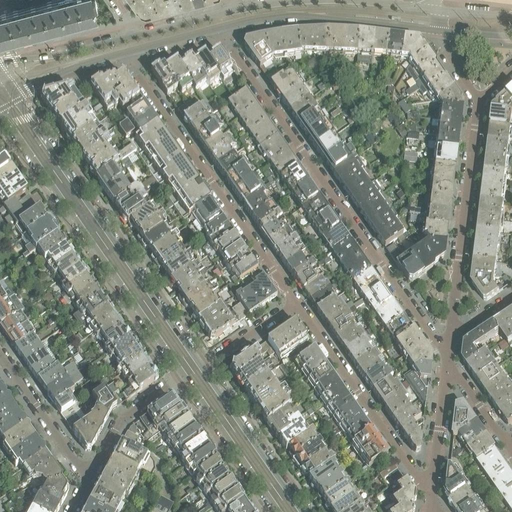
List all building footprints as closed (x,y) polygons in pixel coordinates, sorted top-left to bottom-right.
[(64,26),(58,0),(42,4),(42,2),(33,4),(34,6),(23,9),(30,35),(39,33),(39,30),(43,29),(43,30),(51,28),(52,28),(51,27),(55,26),(56,28),(64,26)] [(96,17),(93,7),(97,7),(94,0),(58,0),(64,26),(73,24),(72,21),(76,20),(77,22),(96,17)] [(168,8),(166,0),(130,0),(139,12),(144,14),(149,13),(168,8)] [(30,35),(23,9),(13,12),(13,10),(0,12),(0,41),(18,37),(18,36),(22,35),(22,37),(30,35)] [(327,56),(327,33),(296,35),(298,55),(300,55),(302,63),(303,70),(318,67),(320,70),(327,70),(327,62),(327,56)] [(356,58),(358,35),(327,33),(327,56),(341,57),(356,58)] [(298,55),(296,35),(288,35),(278,37),(265,39),(267,51),(264,54),(269,62),(273,60),(298,57),(298,55)] [(385,59),(387,38),(358,35),(356,58),(368,58),(368,69),(371,69),(371,66),(373,66),(373,59),(385,59)] [(429,55),(422,45),(419,44),(418,42),(387,38),(385,59),(406,60),(411,67),(429,55)] [(269,62),(264,54),(267,51),(265,39),(255,41),(245,43),(244,47),(257,66),(262,74),(266,72),(262,67),(263,66),(269,62)] [(234,76),(224,61),(218,53),(215,52),(211,55),(211,58),(207,61),(219,79),(222,84),(234,76)] [(412,83),(435,68),(435,65),(429,55),(411,67),(411,68),(407,75),(412,83)] [(219,79),(207,61),(204,56),(202,56),(200,56),(198,57),(197,59),(197,61),(196,61),(197,61),(193,64),(206,83),(208,87),(219,79)] [(206,83),(193,64),(190,60),(188,60),(187,59),(183,62),(184,62),(183,65),(179,68),(191,86),(194,91),(206,83)] [(191,86),(179,68),(176,63),(175,63),(173,63),(171,64),(169,66),(169,68),(168,68),(169,68),(165,71),(177,90),(179,93),(191,86)] [(486,76),(488,64),(478,63),(477,74),(486,76)] [(177,90),(165,71),(162,66),(158,69),(155,68),(151,71),(151,74),(150,74),(166,97),(177,90)] [(427,91),(443,80),(435,68),(412,83),(415,87),(412,88),(413,90),(405,95),(405,94),(398,99),(400,101),(410,95),(412,98),(426,89),(427,91)] [(270,85),(281,78),(280,76),(276,70),(265,78),(270,85)] [(396,91),(404,79),(394,75),(389,88),(396,91)] [(131,88),(124,79),(120,77),(115,81),(113,78),(109,81),(108,79),(107,80),(116,93),(118,96),(131,88)] [(281,100),(303,85),(300,80),(296,84),(291,77),(287,77),(285,78),(283,80),(281,78),(270,85),(281,100)] [(113,100),(110,97),(116,93),(107,80),(102,84),(101,81),(97,84),(96,83),(91,84),(89,88),(90,90),(89,91),(99,105),(102,109),(105,114),(112,109),(113,110),(117,107),(113,100)] [(460,101),(446,81),(443,80),(427,91),(432,98),(423,99),(424,106),(435,104),(436,104),(437,103),(440,108),(461,110),(462,106),(460,104),(460,101)] [(311,105),(323,97),(320,92),(312,97),(303,85),(281,100),(285,107),(286,107),(287,108),(287,110),(292,117),(293,117),(295,119),(294,120),(298,125),(316,113),(311,105)] [(125,107),(129,104),(132,108),(133,108),(134,109),(131,111),(132,113),(143,105),(131,88),(118,96),(113,100),(117,107),(119,109),(117,110),(120,113),(117,115),(121,121),(125,118),(125,117),(121,112),(126,108),(125,107)] [(52,117),(76,100),(72,95),(73,94),(70,89),(43,97),(41,102),(52,117)] [(511,91),(497,105),(496,108),(493,110),(493,114),(509,116),(511,118),(511,91)] [(256,107),(245,92),(233,100),(226,105),(237,120),(256,107)] [(200,94),(198,95),(205,105),(208,103),(207,103),(203,97),(203,98),(200,94)] [(84,111),(76,100),(52,117),(59,128),(70,120),(73,118),(77,124),(87,117),(88,116),(84,110),(84,111)] [(407,108),(403,102),(398,105),(402,111),(407,108)] [(197,103),(190,107),(194,113),(200,108),(197,103)] [(95,114),(102,109),(99,105),(93,110),(95,114)] [(132,128),(150,115),(143,105),(132,113),(125,117),(125,118),(128,123),(117,130),(120,136),(129,129),(127,126),(129,125),(132,128)] [(194,113),(183,121),(190,131),(204,120),(211,115),(205,105),(200,108),(194,113)] [(190,107),(179,115),(183,121),(194,113),(190,107)] [(266,122),(256,107),(237,120),(248,135),(266,122)] [(459,117),(460,116),(461,110),(440,108),(437,136),(458,139),(458,133),(457,132),(458,130),(459,129),(460,120),(459,119),(459,117)] [(222,109),(217,112),(221,117),(226,114),(222,109)] [(332,120),(340,114),(338,110),(329,116),(332,120)] [(333,137),(324,125),(316,113),(298,125),(302,131),(303,131),(305,133),(304,134),(309,142),(311,142),(312,144),(312,145),(315,150),(333,137)] [(509,146),(511,120),(511,118),(509,116),(493,114),(491,126),(491,131),(489,144),(509,146)] [(138,137),(156,125),(150,115),(132,128),(133,130),(131,132),(129,129),(120,136),(124,140),(135,133),(138,137)] [(70,143),(94,127),(87,117),(77,124),(75,126),(70,120),(59,128),(70,143)] [(349,126),(356,122),(353,118),(346,122),(349,126)] [(196,140),(217,125),(214,121),(208,125),(204,120),(190,131),(196,140)] [(277,137),(266,122),(248,135),(258,150),(277,137)] [(138,137),(128,144),(159,188),(166,198),(170,204),(173,208),(178,215),(180,217),(182,221),(186,219),(189,216),(210,202),(156,125),(138,137)] [(217,139),(214,135),(221,130),(217,125),(196,140),(203,149),(217,139)] [(408,134),(402,125),(395,131),(401,139),(408,134)] [(91,144),(101,137),(94,127),(70,143),(82,160),(93,153),(88,146),(91,144)] [(89,171),(113,154),(106,144),(107,143),(104,139),(112,133),(110,131),(106,134),(101,137),(91,144),(95,151),(93,153),(82,160),(89,171)] [(457,146),(458,139),(437,136),(434,166),(454,169),(455,163),(454,161),(454,159),(455,159),(456,150),(455,149),(455,147),(457,146)] [(287,152),(277,137),(258,150),(268,165),(287,152)] [(356,158),(348,145),(342,150),(333,137),(315,150),(319,156),(320,156),(322,158),(321,159),(327,166),(328,166),(329,168),(329,169),(332,175),(356,158)] [(368,139),(365,141),(370,149),(373,146),(376,144),(371,137),(368,139)] [(209,159),(231,144),(227,140),(221,144),(217,139),(203,149),(209,159)] [(230,158),(227,154),(234,149),(231,144),(209,159),(216,168),(230,158)] [(505,176),(509,146),(489,144),(486,174),(505,176)] [(117,160),(113,154),(89,171),(96,181),(134,155),(131,150),(117,160)] [(298,167),(287,152),(268,165),(271,168),(268,170),(270,173),(273,170),(279,180),(298,167)] [(404,153),(403,162),(407,163),(414,164),(416,164),(417,155),(408,154),(404,153)] [(257,159),(253,154),(249,157),(252,162),(257,159)] [(134,155),(96,181),(108,198),(108,199),(113,206),(124,199),(127,203),(129,201),(131,204),(141,197),(152,190),(156,187),(151,180),(136,190),(124,173),(139,162),(134,155)] [(249,172),(245,167),(241,161),(236,165),(231,157),(230,158),(216,168),(233,194),(249,183),(244,176),(249,172)] [(373,183),(365,171),(356,158),(332,175),(336,180),(338,181),(339,182),(339,184),(344,191),(345,191),(346,193),(346,194),(349,199),(373,183)] [(0,163),(0,187),(15,177),(4,161),(0,163)] [(453,176),(454,169),(434,166),(432,179),(425,178),(425,181),(432,181),(431,184),(430,196),(450,199),(451,192),(450,191),(450,189),(451,188),(452,180),(452,179),(452,177),(453,176)] [(308,182),(298,167),(279,180),(290,195),(308,182)] [(267,171),(262,174),(265,179),(270,176),(267,171)] [(502,206),(505,176),(486,174),(485,180),(486,181),(486,183),(484,183),(483,192),(484,193),(484,195),(483,196),(482,204),(502,206)] [(18,198),(26,192),(15,177),(0,187),(0,196),(7,206),(4,208),(0,210),(0,215),(1,216),(7,212),(9,217),(19,210),(16,205),(21,202),(18,198)] [(319,197),(308,182),(290,195),(300,210),(319,197)] [(266,198),(263,192),(259,186),(253,190),(249,183),(233,194),(251,219),(266,208),(261,201),(266,198)] [(378,197),(379,197),(380,199),(384,196),(383,194),(382,195),(374,183),(373,183),(349,199),(354,205),(355,205),(356,207),(356,208),(361,216),(362,216),(363,217),(363,219),(367,224),(385,211),(383,209),(385,208),(378,197)] [(412,190),(407,184),(406,183),(401,186),(406,194),(412,190)] [(449,206),(450,199),(430,196),(427,225),(447,228),(447,222),(447,221),(447,219),(448,218),(449,209),(448,208),(448,206),(449,206)] [(127,225),(129,224),(149,209),(141,197),(131,204),(129,206),(127,203),(124,199),(113,206),(127,225)] [(329,212),(319,197),(300,210),(310,225),(329,212)] [(21,202),(16,205),(19,210),(21,212),(31,205),(29,201),(29,200),(27,198),(21,202)] [(210,202),(189,216),(201,233),(202,232),(222,219),(210,202)] [(173,208),(170,204),(165,207),(167,209),(163,211),(164,214),(173,208)] [(504,206),(502,206),(482,204),(481,209),(482,211),(482,213),(481,213),(480,222),(480,223),(480,225),(479,226),(478,233),(500,235),(504,206)] [(14,229),(37,213),(31,205),(21,212),(19,210),(9,217),(4,221),(11,231),(14,229)] [(268,223),(277,216),(289,214),(285,209),(277,215),(270,206),(266,208),(251,219),(261,234),(271,227),(268,223)] [(136,233),(160,216),(157,212),(155,214),(151,208),(149,209),(129,224),(128,227),(130,230),(131,230),(134,230),(136,233)] [(22,239),(47,222),(44,218),(45,217),(44,216),(45,216),(42,212),(41,212),(40,212),(39,211),(37,213),(14,229),(22,239)] [(402,236),(407,233),(404,228),(401,230),(398,225),(402,221),(399,217),(394,220),(390,215),(388,216),(385,211),(367,224),(371,230),(372,230),(373,232),(373,233),(378,240),(379,240),(380,242),(380,243),(384,249),(389,246),(397,240),(402,236)] [(339,227),(329,212),(310,225),(321,240),(339,227)] [(300,218),(296,213),(291,217),(292,219),(294,222),(300,218)] [(141,245),(165,228),(161,223),(164,221),(160,216),(136,233),(138,236),(137,239),(141,245)] [(287,230),(277,216),(268,223),(271,227),(261,234),(268,244),(287,230)] [(232,234),(229,229),(222,219),(202,232),(206,238),(205,238),(205,239),(198,244),(202,250),(206,245),(208,243),(218,236),(221,241),(232,234)] [(38,251),(57,237),(53,230),(53,227),(50,223),(47,222),(22,239),(21,240),(27,250),(26,251),(27,253),(14,263),(16,266),(38,251)] [(443,258),(447,228),(427,225),(424,225),(423,236),(425,237),(425,239),(427,243),(420,247),(433,266),(443,258)] [(350,242),(339,227),(321,240),(331,255),(350,242)] [(150,252),(174,236),(171,231),(168,233),(165,228),(141,245),(144,250),(148,250),(150,252)] [(285,247),(294,240),(287,230),(268,244),(279,259),(288,252),(285,247)] [(475,262),(475,263),(496,266),(498,250),(500,235),(478,233),(478,239),(478,240),(478,242),(477,243),(477,245),(477,248),(476,250),(476,252),(477,253),(477,255),(476,256),(475,262)] [(220,258),(239,244),(232,234),(221,241),(218,236),(208,243),(215,254),(217,253),(220,258)] [(154,264),(178,248),(175,243),(177,241),(174,236),(150,252),(152,256),(151,259),(150,259),(154,264)] [(45,262),(65,248),(64,247),(65,246),(65,245),(62,241),(61,241),(60,241),(57,237),(38,251),(45,262)] [(304,255),(294,240),(285,247),(288,252),(279,259),(285,268),(304,255)] [(360,257),(350,242),(331,255),(342,270),(360,257)] [(250,260),(246,254),(239,244),(220,258),(223,262),(222,263),(225,268),(235,261),(239,267),(250,260)] [(393,246),(386,251),(396,265),(408,283),(411,284),(420,278),(423,276),(424,275),(432,269),(433,266),(420,247),(408,255),(403,260),(393,246)] [(49,273),(72,257),(65,248),(45,262),(48,267),(46,268),(49,273)] [(164,272),(188,256),(184,251),(181,253),(178,248),(154,264),(158,270),(161,269),(161,270),(162,269),(164,272)] [(302,271),(311,265),(304,255),(285,268),(296,283),(305,277),(302,271)] [(168,284),(192,267),(189,262),(191,261),(188,256),(164,272),(166,275),(166,276),(164,279),(168,284)] [(58,282),(80,266),(76,261),(74,261),(72,257),(49,273),(52,278),(55,276),(58,282)] [(371,272),(360,257),(342,270),(352,285),(371,272)] [(237,283),(257,270),(250,260),(239,267),(235,261),(225,268),(232,279),(234,278),(237,283)] [(502,279),(503,266),(496,266),(475,263),(474,269),(475,270),(474,272),(474,273),(472,284),(484,301),(487,302),(500,293),(494,284),(494,280),(502,279)] [(177,292),(201,276),(194,265),(192,267),(168,284),(172,289),(175,289),(177,292)] [(322,280),(311,265),(302,271),(305,277),(296,283),(303,293),(322,280)] [(63,294),(86,278),(84,275),(84,273),(84,272),(80,266),(58,282),(62,286),(59,288),(63,294)] [(28,274),(23,267),(18,270),(23,277),(28,274)] [(23,277),(18,270),(3,281),(6,284),(15,278),(17,282),(23,277)] [(381,287),(371,272),(352,285),(363,300),(367,297),(381,287)] [(276,297),(260,275),(251,280),(255,286),(245,293),(259,310),(276,297)] [(182,304),(206,288),(202,282),(205,280),(201,276),(177,292),(179,295),(178,299),(182,304)] [(511,285),(506,277),(503,280),(508,287),(511,285)] [(74,302),(94,287),(91,282),(90,282),(88,281),(86,278),(63,294),(60,296),(67,306),(74,302)] [(318,296),(328,289),(322,280),(303,293),(309,302),(318,296)] [(11,299),(6,292),(7,291),(1,283),(0,283),(0,306),(6,302),(11,299)] [(77,314),(100,298),(98,295),(98,293),(94,287),(74,302),(77,306),(73,309),(77,314)] [(392,302),(389,299),(381,287),(367,297),(363,300),(373,315),(392,302)] [(191,312),(215,296),(211,290),(209,292),(206,288),(182,304),(185,309),(186,309),(189,309),(191,312)] [(317,313),(336,300),(334,297),(328,289),(318,296),(309,302),(317,313)] [(259,310),(245,293),(240,296),(239,294),(234,298),(240,306),(248,317),(259,310)] [(198,322),(220,305),(217,300),(221,298),(218,294),(215,296),(191,312),(193,315),(192,318),(194,322),(195,322),(198,322)] [(51,302),(47,297),(41,302),(44,306),(51,302)] [(87,322),(108,307),(105,302),(103,302),(102,302),(100,298),(77,314),(80,319),(84,316),(87,322)] [(355,326),(345,312),(336,300),(317,313),(335,340),(355,326)] [(356,310),(364,305),(361,301),(353,306),(356,310)] [(0,327),(16,316),(6,302),(0,306),(0,327)] [(402,317),(392,302),(373,315),(384,330),(402,317)] [(214,341),(248,317),(240,306),(231,312),(232,314),(228,317),(220,305),(198,322),(197,322),(200,326),(200,328),(199,328),(201,331),(202,331),(203,331),(203,332),(204,331),(210,340),(214,341)] [(91,334),(114,318),(112,316),(112,315),(113,313),(108,307),(87,322),(84,324),(91,334)] [(511,313),(501,322),(500,321),(495,325),(500,334),(505,342),(508,346),(511,343),(511,313)] [(0,328),(7,339),(26,325),(19,314),(16,316),(0,327),(0,328)] [(413,332),(402,317),(384,330),(394,345),(413,332)] [(102,342),(123,328),(119,322),(117,322),(114,318),(91,334),(94,339),(97,336),(102,342)] [(55,323),(55,322),(53,319),(47,323),(49,326),(49,327),(55,323)] [(299,360),(305,357),(299,349),(308,343),(294,323),(266,343),(275,355),(280,362),(293,353),(299,360)] [(14,350),(31,339),(34,337),(26,325),(7,339),(14,350)] [(496,362),(489,352),(485,355),(479,348),(500,334),(495,325),(468,343),(465,345),(463,362),(472,375),(477,383),(498,369),(494,363),(496,362)] [(374,354),(355,326),(335,340),(354,368),(374,354)] [(105,355),(128,339),(126,336),(127,334),(123,328),(102,342),(105,347),(102,350),(105,355)] [(422,345),(421,344),(420,344),(420,343),(413,332),(394,345),(403,358),(422,345)] [(83,341),(79,336),(75,339),(79,344),(83,341)] [(20,358),(36,347),(31,339),(14,350),(15,350),(14,350),(20,358)] [(116,363),(137,348),(133,343),(131,342),(128,339),(105,355),(108,360),(112,357),(116,363)] [(510,348),(508,346),(505,342),(499,346),(503,353),(510,348)] [(36,347),(20,358),(25,366),(42,355),(48,351),(42,343),(36,347)] [(260,365),(257,360),(266,354),(269,359),(275,355),(266,343),(231,367),(230,373),(236,381),(260,365)] [(431,358),(423,347),(422,345),(403,358),(409,367),(412,370),(417,366),(430,368),(431,358)] [(68,348),(74,356),(77,354),(71,346),(68,348)] [(119,376),(142,359),(140,356),(141,356),(140,356),(141,354),(137,348),(116,363),(119,368),(116,370),(119,376)] [(333,378),(313,351),(305,357),(299,360),(294,364),(313,392),(333,378)] [(364,381),(384,368),(374,354),(354,368),(364,381)] [(31,374),(47,363),(42,355),(25,366),(31,374)] [(130,383),(150,370),(150,369),(150,367),(147,363),(145,363),(142,359),(119,376),(123,380),(126,378),(130,383)] [(37,383),(53,371),(47,363),(31,374),(37,383)] [(244,392),(271,373),(267,368),(264,370),(260,365),(236,381),(244,392)] [(424,409),(429,373),(430,368),(417,366),(412,370),(412,371),(403,378),(406,382),(406,383),(409,387),(413,392),(424,409)] [(71,384),(67,378),(63,373),(61,375),(56,368),(53,371),(37,383),(53,407),(74,393),(69,386),(71,384)] [(372,393),(392,379),(384,368),(364,381),(372,393)] [(511,385),(509,382),(503,373),(501,374),(498,369),(477,383),(482,389),(493,405),(497,412),(511,401),(511,385)] [(150,370),(130,383),(126,385),(129,390),(122,395),(126,402),(157,380),(157,378),(154,374),(152,373),(150,370)] [(290,377),(285,370),(282,372),(286,379),(290,377)] [(252,403),(276,387),(272,381),(275,379),(271,373),(244,392),(252,403)] [(352,406),(333,378),(313,392),(333,419),(352,406)] [(410,406),(405,398),(407,397),(403,391),(401,392),(392,379),(372,393),(390,419),(408,408),(410,406)] [(406,382),(400,386),(403,391),(409,387),(406,383),(406,382)] [(108,398),(103,392),(99,385),(84,396),(89,404),(92,407),(94,411),(90,418),(92,420),(87,423),(85,420),(81,423),(80,422),(79,423),(86,434),(87,433),(97,438),(111,412),(116,409),(108,398)] [(113,394),(117,391),(113,385),(103,392),(108,398),(113,394)] [(259,414),(287,395),(283,389),(279,392),(276,387),(252,403),(259,414)] [(78,412),(74,407),(80,403),(74,393),(53,407),(64,422),(78,412)] [(121,405),(113,394),(108,398),(116,409),(121,405)] [(267,425),(290,409),(291,409),(287,404),(291,401),(287,395),(259,414),(267,425)] [(25,427),(15,412),(5,399),(0,402),(0,436),(3,441),(25,427)] [(150,431),(178,411),(175,407),(176,404),(174,401),(171,401),(170,400),(139,422),(144,428),(147,433),(150,431)] [(511,425),(511,401),(497,412),(502,418),(502,419),(508,428),(511,425)] [(307,404),(302,407),(306,413),(311,409),(307,404)] [(477,425),(464,406),(463,405),(458,407),(457,408),(454,437),(459,438),(477,425)] [(371,433),(352,406),(333,419),(352,447),(371,433)] [(420,450),(424,418),(424,417),(420,419),(416,414),(413,415),(408,408),(390,419),(413,452),(415,453),(416,453),(418,453),(419,452),(420,450)] [(285,428),(297,419),(290,409),(267,425),(271,432),(272,431),(275,435),(274,435),(277,440),(288,432),(285,428)] [(315,413),(314,411),(313,409),(307,413),(310,417),(315,413)] [(166,435),(187,420),(180,410),(178,411),(150,431),(147,433),(139,439),(137,445),(145,449),(166,435)] [(79,423),(80,422),(78,419),(81,417),(78,412),(64,422),(85,452),(90,452),(97,438),(87,433),(86,434),(79,423)] [(288,449),(311,434),(312,433),(307,427),(304,429),(297,419),(285,428),(288,432),(277,440),(278,441),(278,440),(281,444),(280,444),(285,451),(288,449)] [(170,448),(194,430),(187,420),(166,435),(169,439),(166,442),(170,448)] [(487,439),(485,436),(477,425),(459,438),(477,463),(495,450),(487,440),(487,439)] [(44,455),(34,440),(25,427),(3,441),(6,445),(2,448),(15,466),(19,464),(23,470),(44,455)] [(139,439),(147,433),(144,428),(137,433),(131,428),(130,429),(127,433),(139,439)] [(331,440),(338,436),(339,434),(336,429),(330,433),(331,435),(329,436),(331,440)] [(176,458),(201,441),(194,430),(170,448),(176,458)] [(139,439),(127,433),(124,439),(137,445),(139,439)] [(387,457),(371,433),(352,447),(366,467),(362,470),(363,473),(387,457)] [(292,461),(315,445),(311,440),(314,438),(311,434),(288,449),(290,452),(289,453),(289,455),(292,460),(292,461)] [(344,444),(338,436),(331,440),(335,446),(337,444),(339,447),(344,444)] [(184,468),(209,451),(201,441),(176,458),(184,468)] [(300,472),(323,456),(318,450),(321,448),(317,443),(315,445),(292,461),(299,472),(300,472)] [(143,467),(147,459),(121,445),(113,460),(137,474),(141,466),(143,467)] [(157,457),(166,450),(163,447),(154,453),(157,457)] [(459,457),(456,452),(454,451),(452,448),(451,462),(455,463),(456,464),(457,462),(460,460),(461,460),(459,457)] [(505,465),(502,461),(495,450),(477,463),(487,477),(505,465)] [(195,475),(215,461),(209,451),(184,468),(187,474),(191,471),(195,475)] [(462,462),(469,456),(466,452),(463,454),(459,457),(461,460),(462,462)] [(62,480),(51,465),(44,455),(23,470),(30,480),(32,479),(35,482),(40,484),(42,488),(45,489),(47,490),(48,488),(51,490),(60,484),(59,482),(62,480)] [(309,479),(331,464),(329,460),(326,462),(323,456),(300,472),(304,477),(306,477),(307,477),(309,479)] [(126,500),(136,480),(134,479),(137,474),(113,460),(97,490),(122,503),(124,499),(126,500)] [(460,460),(457,462),(466,476),(469,473),(460,460)] [(202,486),(221,472),(219,468),(219,466),(215,461),(195,475),(198,481),(195,484),(198,489),(202,486)] [(315,491),(337,476),(332,470),(335,468),(331,464),(309,479),(309,480),(308,480),(311,485),(311,486),(310,488),(312,490),(313,490),(314,490),(315,491)] [(511,482),(511,474),(506,466),(505,465),(487,477),(497,493),(511,482)] [(355,472),(351,466),(346,470),(350,476),(355,472)] [(472,488),(459,469),(459,467),(450,466),(446,497),(451,503),(468,491),(472,488)] [(412,511),(414,496),(394,467),(379,477),(393,497),(390,500),(395,506),(386,511),(412,511)] [(209,497),(229,483),(226,478),(226,476),(224,473),(222,473),(221,472),(202,486),(205,491),(202,494),(205,499),(209,497)] [(322,501),(344,486),(340,481),(342,479),(339,474),(337,476),(315,491),(319,496),(318,496),(317,498),(319,500),(321,501),(322,500),(322,501)] [(57,511),(66,496),(66,493),(65,493),(66,493),(66,490),(65,489),(66,489),(66,486),(62,480),(59,482),(60,484),(51,490),(48,488),(47,490),(45,489),(39,500),(36,501),(30,511),(57,511)] [(511,505),(511,482),(497,493),(508,508),(511,505)] [(208,511),(213,509),(236,493),(233,489),(233,487),(231,483),(231,484),(229,483),(209,497),(213,502),(209,505),(211,507),(204,511),(201,511),(208,511)] [(330,511),(351,497),(347,492),(350,490),(346,485),(344,486),(322,501),(326,506),(325,507),(325,508),(326,511),(328,511),(329,510),(330,511)] [(119,511),(121,509),(119,508),(122,503),(97,490),(84,511),(119,511)] [(485,507),(481,501),(477,495),(473,498),(468,491),(451,503),(449,504),(454,511),(482,511),(481,510),(485,507)] [(240,499),(240,497),(238,494),(236,493),(213,509),(214,511),(229,511),(243,503),(240,499)] [(350,511),(358,507),(354,501),(357,500),(353,495),(351,497),(330,511),(329,511),(350,511)] [(250,511),(244,502),(243,503),(229,511),(250,511)]
